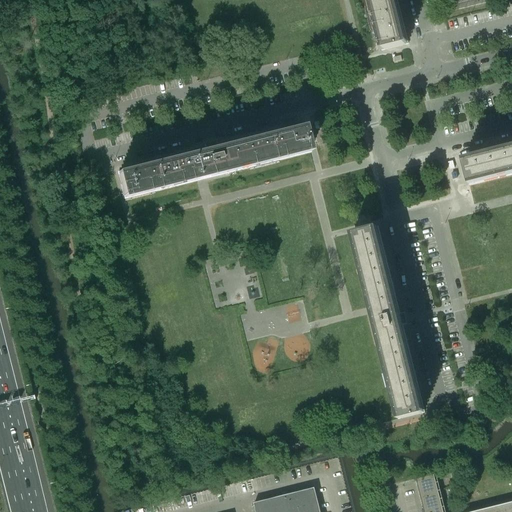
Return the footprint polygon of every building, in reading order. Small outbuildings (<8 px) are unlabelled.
[(369,0),(382,50),(408,44),(397,0),(369,0)] [(210,146),(205,147),(205,150),(118,172),(125,198),(310,152),(304,126),(217,147),(216,145),(216,144),(216,143),(210,145),(210,146)] [(511,146),(463,159),(469,185),(511,174),(511,146)] [(351,233),(398,419),(424,412),(402,325),(405,324),(405,325),(406,324),(405,319),(404,319),(403,313),(400,314),(378,227),(351,233)] [(436,483),(434,474),(416,479),(418,487),(436,483)] [(436,483),(418,487),(420,495),(438,491),(436,483)] [(320,511),(315,488),(254,503),(256,511),(320,511)] [(438,491),(420,495),(422,504),(440,499),(438,491)] [(440,499),(422,504),(424,511),(442,507),(440,499)] [(511,511),(510,503),(501,505),(503,511),(511,511)]
